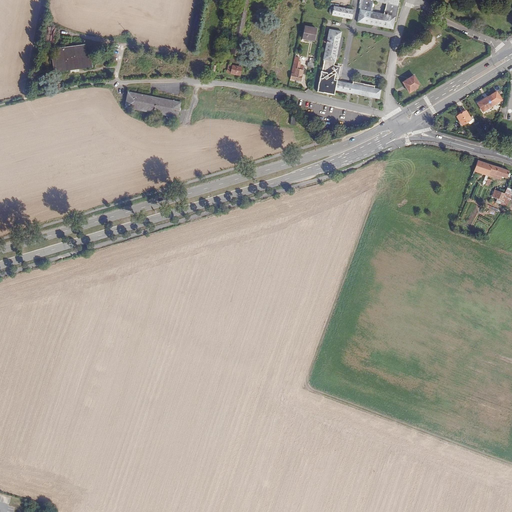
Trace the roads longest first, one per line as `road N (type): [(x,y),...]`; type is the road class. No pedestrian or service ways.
road 1 (secondary): [(397,117),(329,150),(0,251)]
road 2 (secondary): [(0,267),(332,164)]
road 3 (unclassified): [(123,44),(116,82),(186,80),(392,116)]
road 4 (track): [(273,375),(511,465)]
road 5 (residential): [(332,164),(407,138),(474,149)]
road 6 (secondary): [(506,53),(397,117)]
